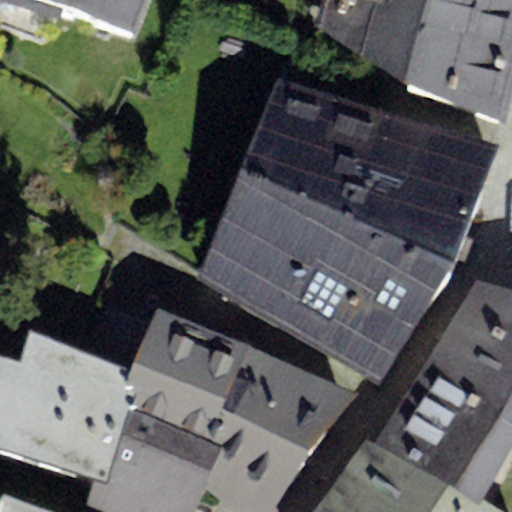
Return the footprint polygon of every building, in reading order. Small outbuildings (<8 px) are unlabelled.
[(28,0),(138,38),(152,0),(28,0)] [(506,123),(511,96),(511,0),(322,0),(315,26),(506,123)] [(243,167),(455,263),(500,145),(280,78),(243,167)] [(455,263),(243,167),(196,281),(378,385),(455,263)] [(511,287),(478,280),(423,369),(511,427),(511,287)] [(222,447),(207,489),(234,511),(275,511),(358,394),(159,307),(132,368),(145,373),(132,409),(222,447)] [(145,373),(132,368),(30,335),(21,362),(0,354),(0,448),(94,479),(108,484),(132,409),(145,373)] [(484,501),(511,449),(511,427),(423,369),(375,444),(450,483),(484,501)] [(222,447),(132,409),(108,484),(94,479),(83,511),(196,511),(207,489),(222,447)] [(314,511),(430,511),(450,483),(375,444),(366,440),(314,511)] [(502,511),(484,501),(450,483),(430,511),(502,511)] [(0,511),(44,511),(5,495),(4,499),(0,511)]
